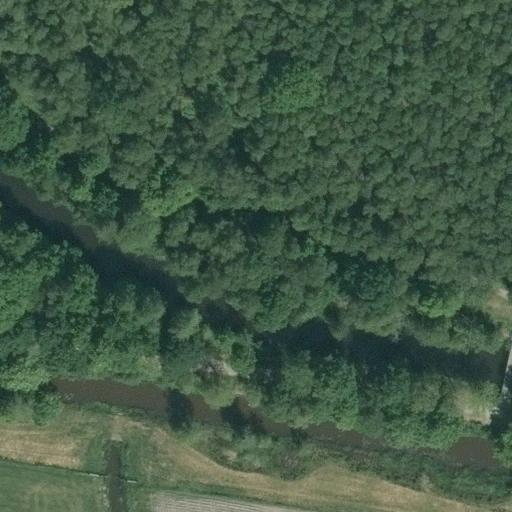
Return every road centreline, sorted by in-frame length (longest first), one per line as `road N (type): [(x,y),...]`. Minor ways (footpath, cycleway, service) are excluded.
road 1 (track): [(197,363),(480,410),(504,396)]
road 2 (track): [(0,334),(197,363)]
